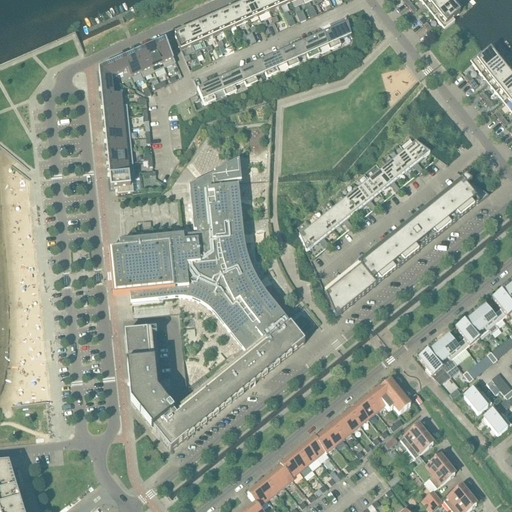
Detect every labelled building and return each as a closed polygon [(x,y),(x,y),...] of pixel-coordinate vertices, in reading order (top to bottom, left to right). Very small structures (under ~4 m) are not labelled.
[(262,0),(252,5),(258,19),(269,14),(262,0)] [(262,0),(269,14),(280,9),(276,0),(262,0)] [(276,0),(280,9),(291,4),(289,0),(276,0)] [(409,8),(412,6),(407,0),(406,0),(404,2),(409,8)] [(438,0),(419,0),(426,9),(438,0)] [(452,4),(448,0),(438,0),(426,9),(434,19),(452,4)] [(460,14),(452,4),(434,19),(444,31),(455,22),(453,20),(460,14)] [(241,9),(247,23),(258,19),(252,5),(241,9)] [(412,6),(409,8),(414,15),(417,12),(412,6)] [(230,14),(236,28),(247,23),(241,9),(230,14)] [(219,19),(225,33),(236,28),(230,14),(219,19)] [(427,24),(422,18),(419,21),(424,27),(427,24)] [(208,24),(214,38),(225,33),(219,19),(208,24)] [(197,29),(203,43),(214,38),(208,24),(197,29)] [(348,24),(323,35),(330,51),(341,46),(339,42),(351,36),(348,24)] [(427,24),(424,27),(429,33),(432,31),(427,24)] [(186,34),(192,48),(203,43),(197,29),(186,34)] [(186,34),(185,34),(175,39),(181,53),(192,48),(186,34)] [(323,35),(302,44),(309,60),(320,55),(318,51),(328,47),(330,51),(323,35)] [(175,65),(165,43),(155,48),(164,70),(175,65)] [(302,44),(281,53),(288,69),(299,64),(297,60),(307,56),(309,60),(302,44)] [(144,52),(154,74),(164,70),(155,48),(144,52)] [(144,52),(134,57),(142,75),(141,75),(143,79),(154,74),(144,52)] [(481,55),(474,60),(470,64),(480,76),(498,61),(490,52),(483,57),(481,55)] [(281,53),(261,62),(260,62),(268,78),(278,74),(276,69),(286,65),(288,69),(281,53)] [(134,57),(124,61),(123,61),(128,72),(131,80),(141,75),(142,75),(134,57)] [(123,61),(99,72),(112,80),(128,72),(123,61)] [(506,71),(498,61),(480,76),(488,85),(506,71)] [(260,62),(240,71),(240,72),(247,88),(257,83),(256,78),(265,74),(267,79),(268,78),(260,62)] [(511,78),(506,71),(488,85),(495,95),(511,80),(511,78)] [(113,97),(112,80),(99,72),(101,99),(113,98),(113,97)] [(240,72),(219,81),(226,97),(237,92),(235,88),(244,83),(246,88),(247,88),(240,72)] [(470,84),(473,82),(468,75),(465,78),(470,84)] [(511,96),(511,80),(495,95),(503,104),(511,96)] [(226,97),(219,81),(197,90),(204,106),(216,101),(214,97),(223,93),(225,97),(226,97)] [(473,82),(470,84),(475,90),(478,88),(473,82)] [(488,100),(483,94),(480,97),(485,103),(488,100)] [(102,99),(103,110),(127,108),(127,107),(122,108),(121,96),(113,97),(113,98),(101,99),(102,99)] [(510,113),(511,111),(511,96),(503,104),(510,113)] [(488,100),(485,103),(490,109),(493,106),(488,100)] [(128,119),(127,108),(103,110),(104,121),(128,119)] [(503,119),(498,113),(495,116),(500,122),(503,119)] [(104,121),(105,133),(129,130),(128,119),(104,121)] [(500,122),(505,128),(508,125),(503,119),(500,122)] [(105,133),(106,144),(131,142),(129,130),(105,133)] [(132,153),(131,142),(106,144),(107,155),(132,153)] [(417,165),(430,154),(415,144),(404,153),(421,174),(423,173),(417,165)] [(107,155),(109,167),(133,164),(132,153),(107,155)] [(413,168),(419,176),(421,174),(404,153),(392,162),(403,176),(413,168)] [(381,172),(398,193),(400,191),(394,184),(403,176),(392,162),(381,172)] [(245,354),(247,353),(283,323),(280,319),(282,317),(267,299),(262,292),(257,284),(253,276),(250,268),(247,259),(245,250),(243,241),(238,189),(237,189),(237,184),(241,184),(239,163),(214,174),(215,174),(215,176),(189,187),(194,233),(196,233),(197,237),(119,245),(120,251),(109,252),(113,299),(130,297),(131,305),(175,301),(182,301),(192,302),(200,306),(208,311),(215,317),(245,354)] [(134,176),(133,164),(109,167),(110,178),(134,176)] [(390,187),(396,194),(398,193),(381,172),(369,181),(380,195),(390,187)] [(132,176),(134,176),(110,178),(111,190),(117,189),(117,195),(132,194),(133,194),(132,176)] [(463,186),(326,297),(336,320),(488,197),(479,190),(465,180),(461,183),(463,186)] [(357,191),(374,212),(376,210),(370,202),(380,195),(369,181),(357,191)] [(366,206),(372,213),(374,212),(357,191),(346,200),(356,213),(366,206)] [(334,209),(351,231),(353,229),(347,221),(356,213),(346,200),(334,209)] [(343,224),(349,232),(351,231),(334,209),(322,219),(333,232),(343,224)] [(311,228),(328,249),(330,248),(323,240),(333,232),(322,219),(311,228)] [(319,243),(326,251),(328,249),(311,228),(299,238),(306,254),(319,243)] [(511,287),(511,288),(506,291),(507,292),(503,294),(503,293),(502,293),(511,305),(511,287)] [(501,311),(497,315),(502,321),(506,318),(507,318),(511,313),(511,305),(502,293),(493,301),(501,311)] [(488,332),(502,321),(497,315),(493,318),(485,309),(483,310),(479,313),(480,314),(476,317),(476,316),(476,317),(488,332)] [(466,323),(465,323),(479,340),(480,340),(479,340),(488,332),(476,317),(474,318),(474,317),(469,321),(470,321),(467,324),(466,323)] [(288,329),(284,323),(283,323),(247,353),(231,366),(180,408),(182,410),(175,416),(167,407),(164,410),(153,396),(147,334),(124,336),(131,405),(160,441),(170,453),(218,415),(229,406),(248,391),(304,345),(290,327),(288,329)] [(456,331),(464,341),(460,344),(465,351),(469,348),(470,348),(479,340),(465,323),(456,331)] [(439,346),(438,347),(456,368),(452,362),(465,351),(460,344),(456,348),(448,339),(447,340),(446,340),(442,343),(443,344),(439,347),(439,346)] [(432,351),(433,351),(430,354),(429,353),(428,353),(445,374),(447,375),(456,368),(438,347),(437,348),(437,347),(432,351)] [(419,361),(427,370),(425,372),(435,383),(445,374),(428,353),(419,361)] [(500,393),(491,382),(486,386),(489,389),(495,398),(498,395),(500,393)] [(399,417),(410,408),(390,383),(366,402),(376,415),(385,408),(389,413),(394,410),(399,417)] [(453,403),(460,397),(456,392),(449,398),(453,403)] [(464,399),(469,406),(472,409),(471,409),(476,415),(478,417),(488,409),(487,408),(491,406),(491,405),(482,394),(481,394),(482,395),(478,397),(474,392),(464,399)] [(357,409),(368,422),(376,415),(366,402),(357,409)] [(349,415),(360,429),(368,422),(357,409),(349,415)] [(496,437),(497,438),(507,430),(510,427),(510,428),(511,427),(502,415),(501,416),(498,419),(493,413),(483,421),(491,431),(496,437)] [(341,422),(351,435),(360,429),(349,415),(341,422)] [(332,429),(343,442),(351,435),(341,422),(332,429)] [(393,434),(403,426),(399,422),(389,429),(393,434)] [(400,442),(408,452),(426,437),(421,431),(418,428),(400,442)] [(324,436),(335,449),(343,442),(332,429),(324,436)] [(388,438),(385,433),(380,437),(384,441),(388,438)] [(325,454),(324,455),(326,456),(335,449),(324,436),(316,442),(316,443),(325,454)] [(430,443),(431,443),(426,437),(408,452),(415,461),(419,458),(433,446),(430,443)] [(393,439),(384,446),(388,451),(397,444),(393,439)] [(306,448),(317,461),(324,455),(325,454),(316,443),(316,442),(315,440),(306,448)] [(380,445),(376,440),(372,444),(376,448),(380,445)] [(372,451),(368,447),(363,450),(367,455),(372,451)] [(317,461),(306,448),(297,455),(308,468),(317,461)] [(355,457),(357,460),(359,462),(363,458),(360,453),(355,457)] [(308,468),(297,455),(289,461),(300,475),(304,480),(312,473),(308,468)] [(419,458),(415,461),(419,466),(423,463),(419,458)] [(433,479),(429,482),(448,467),(443,461),(442,462),(440,458),(427,468),(426,470),(433,479)] [(359,462),(357,460),(353,464),(356,468),(361,465),(359,462)] [(300,475),(289,461),(280,468),(292,483),(293,483),(292,481),(300,475)] [(423,463),(419,466),(414,471),(418,476),(426,470),(427,468),(423,463)] [(0,511),(21,511),(9,467),(0,467),(0,511)] [(344,470),(348,475),(353,471),(349,467),(344,470)] [(448,467),(429,482),(437,491),(455,477),(452,474),(453,473),(448,467)] [(292,483),(280,468),(280,469),(281,470),(273,476),(284,490),(292,483)] [(336,477),(340,482),(344,478),(340,473),(336,477)] [(284,490),(273,476),(265,483),(276,497),(284,490)] [(391,488),(399,482),(396,478),(388,484),(391,488)] [(328,484),(331,489),(336,485),(332,480),(328,484)] [(276,497),(265,483),(256,490),(267,503),(276,497)] [(319,491),(323,495),(327,492),(324,487),(319,491)] [(461,489),(443,503),(450,511),(451,511),(470,497),(465,491),(464,492),(461,489)] [(267,503),(256,490),(248,497),(255,506),(256,506),(259,510),(267,503)] [(393,496),(390,492),(385,495),(389,500),(393,496)] [(422,503),(426,508),(437,500),(432,495),(422,503)] [(307,501),(310,505),(315,502),(311,497),(307,501)] [(474,503),(470,497),(451,511),(470,511),(476,507),(474,504),(474,503)] [(426,508),(429,511),(432,511),(441,505),(437,500),(426,508)] [(380,508),(376,503),(371,506),(375,511),(380,508)]
